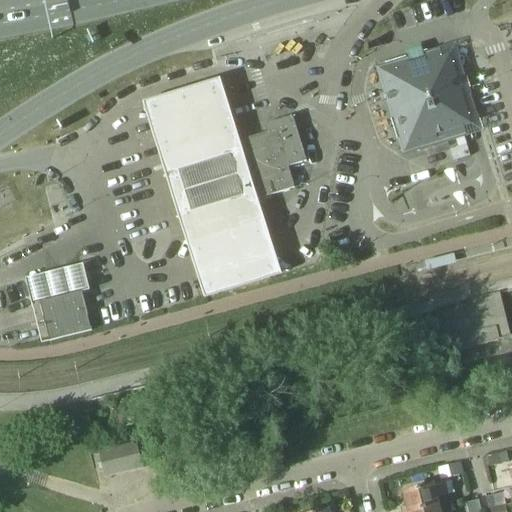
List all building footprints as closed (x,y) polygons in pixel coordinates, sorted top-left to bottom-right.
[(386,95),(385,95),(387,103),(394,101),(408,145),(416,143),(419,152),(425,150),(433,148),(467,137),(464,128),(443,58),(426,63),(425,59),(409,64),(410,68),(387,75),(392,93),(386,95)] [(291,281),(266,204),(248,147),(227,82),(148,106),(211,305),(291,281)] [(266,135),(241,143),(234,145),(251,202),(294,189),(288,168),(306,162),(292,117),(263,126),(266,135)] [(469,157),(466,146),(449,151),(452,162),(469,157)] [(84,303),(82,296),(82,293),(39,304),(41,313),(49,343),(91,332),(84,303)] [(501,295),(434,312),(445,355),(511,339),(501,295)] [(136,445),(99,454),(105,478),(142,469),(136,445)] [(485,458),(487,468),(499,466),(497,455),(485,458)] [(463,474),(460,464),(449,467),(451,477),(463,474)] [(443,484),(404,494),(408,511),(415,511),(437,507),(435,498),(446,496),(443,484)] [(495,496),(485,499),(488,510),(498,507),(495,496)] [(480,511),(478,501),(466,504),(467,511),(480,511)]
